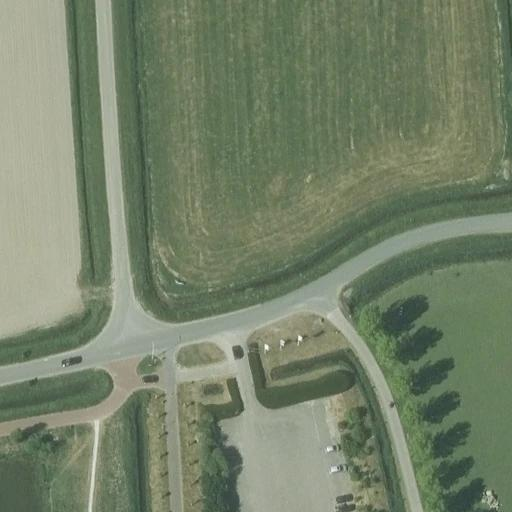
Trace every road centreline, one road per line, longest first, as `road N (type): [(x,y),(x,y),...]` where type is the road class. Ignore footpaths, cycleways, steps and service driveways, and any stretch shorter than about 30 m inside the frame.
road 1 (unclassified): [(129,349),(287,305),(426,234),(511,222)]
road 2 (unclassified): [(129,349),(103,0)]
road 3 (residential): [(119,351),(125,385),(108,408),(0,431)]
road 4 (unclassified): [(0,374),(119,351)]
